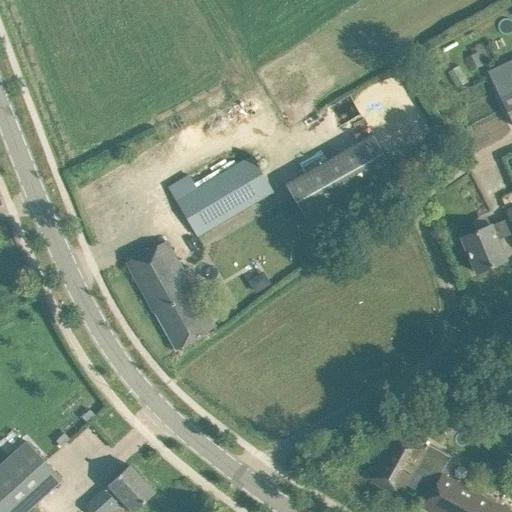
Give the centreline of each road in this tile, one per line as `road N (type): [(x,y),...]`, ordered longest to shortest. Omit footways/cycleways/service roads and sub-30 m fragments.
road 1 (tertiary): [(245,477),(127,375),(84,310),(0,102)]
road 2 (unclassified): [(245,477),(511,314)]
